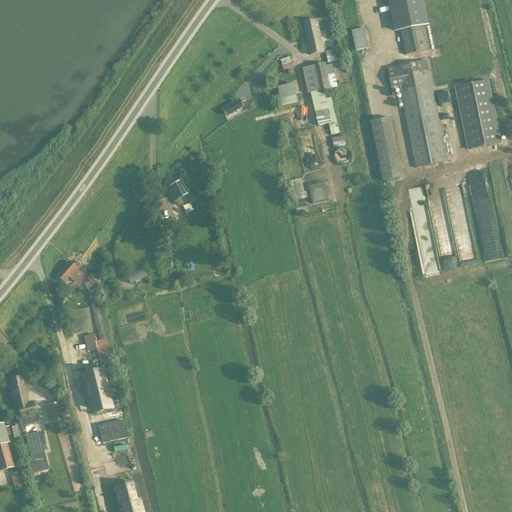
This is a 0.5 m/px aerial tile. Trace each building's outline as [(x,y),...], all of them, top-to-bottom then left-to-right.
[(388,0),(395,33),(401,32),(422,27),(430,26),(424,0),(388,0)] [(321,19),(312,21),(314,32),(320,31),(323,31),(321,19)] [(312,21),(304,23),(304,24),(310,56),(324,53),(320,31),(314,32),(312,21)] [(406,56),(427,51),(422,27),(401,32),(406,56)] [(328,64),(342,60),(341,57),(337,58),(335,51),(326,53),(328,64)] [(427,61),(396,67),(395,66),(387,68),(392,92),(400,91),(416,169),(448,163),(427,61)] [(331,89),(328,76),(325,64),(303,69),(309,94),(311,93),(324,91),(331,89)] [(487,82),(456,88),(469,150),(500,144),(487,82)] [(326,99),(324,91),(311,93),(315,111),(319,126),(329,124),(330,129),(332,136),(340,134),(337,122),(333,106),(332,98),(326,99)] [(240,100),(224,109),(228,116),(244,107),(240,100)] [(383,181),(404,178),(392,118),(371,123),(383,181)] [(180,182),(169,188),(176,201),(177,204),(178,207),(190,201),(192,204),(200,200),(188,180),(182,184),(180,182)] [(177,229),(176,219),(161,221),(163,231),(177,229)] [(68,262),(56,276),(65,284),(70,278),(73,282),(81,273),(77,269),(73,266),(68,262)] [(147,278),(144,269),(127,276),(130,284),(147,278)] [(93,335),(84,337),(88,355),(96,353),(100,367),(112,364),(105,334),(102,322),(101,312),(101,308),(102,303),(101,293),(100,290),(98,288),(102,285),(95,274),(87,279),(89,282),(85,285),(89,291),(93,309),(100,341),(95,342),(93,335)] [(83,275),(66,290),(71,294),(82,284),(83,275)] [(71,335),(93,331),(89,309),(67,313),(71,335)] [(102,370),(81,374),(89,411),(99,409),(110,407),(102,370)] [(36,413),(33,404),(28,405),(21,377),(9,380),(15,408),(14,408),(17,419),(18,419),(20,425),(38,420),(36,413)] [(64,421),(59,403),(48,406),(52,423),(64,421)] [(110,407),(99,409),(101,421),(122,417),(120,405),(110,407)] [(122,421),(98,426),(102,444),(126,439),(122,421)] [(3,425),(0,425),(0,445),(3,445),(6,444),(8,443),(6,436),(11,435),(8,426),(4,428),(3,425)] [(25,436),(31,460),(26,461),(29,471),(47,466),(39,433),(25,436)] [(0,445),(0,471),(13,468),(6,444),(3,445),(0,445)] [(15,474),(11,475),(12,481),(17,480),(18,485),(16,486),(17,490),(23,488),(21,479),(19,473),(15,474)] [(132,483),(116,487),(121,506),(117,506),(117,507),(117,511),(142,511),(140,499),(136,500),(132,483)]
